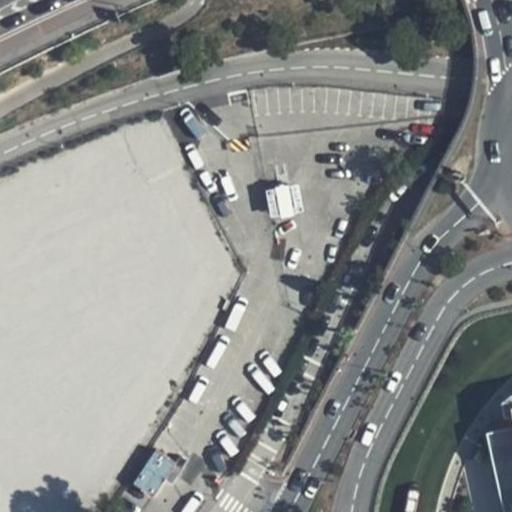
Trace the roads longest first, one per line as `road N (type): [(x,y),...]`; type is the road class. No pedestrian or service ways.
road 1 (secondary): [(501,178),(419,264),(289,511)]
road 2 (secondary): [(354,511),(373,446),(450,301),(475,276),(511,260)]
